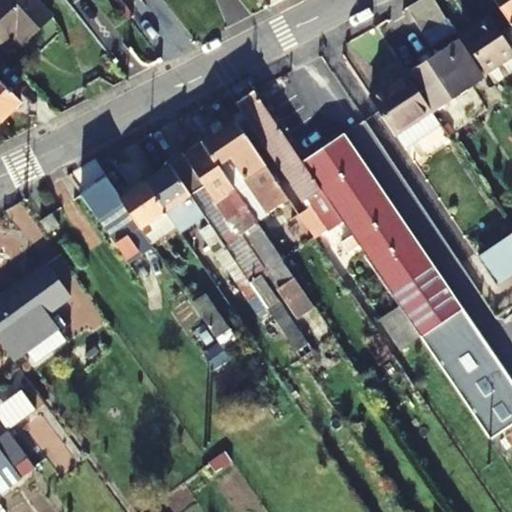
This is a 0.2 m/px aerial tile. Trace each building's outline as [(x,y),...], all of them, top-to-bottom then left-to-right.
[(29,40),(53,17),(37,0),(0,0),(0,41),(17,26),(29,40)] [(446,19),(435,0),(418,0),(408,7),(423,33),(446,19)] [(511,0),(494,0),(511,24),(511,25),(501,33),(511,48),(511,0)] [(461,37),(487,74),(511,56),(511,48),(501,33),(491,17),(461,37)] [(431,109),(433,112),(473,86),(469,80),(479,73),(458,40),(407,74),(431,109)] [(372,97),(396,132),(431,109),(407,74),(372,97)] [(0,119),(1,121),(22,100),(0,78),(0,119)] [(300,214),(315,237),(342,219),(304,163),(299,155),(255,91),(238,102),(303,200),(307,198),(311,206),(300,214)] [(396,132),(405,147),(440,124),(433,112),(431,109),(396,132)] [(203,141),(256,220),(289,198),(236,119),(223,128),(218,121),(209,127),(214,134),(203,141)] [(462,308),(345,134),(304,163),(342,219),(401,305),(422,336),(462,308)] [(237,220),(234,222),(295,311),(305,326),(321,315),(310,300),(256,220),(203,141),(170,163),(191,194),(204,185),(227,219),(233,215),(237,220)] [(146,180),(174,221),(183,215),(177,205),(190,195),(191,194),(170,163),(146,180)] [(82,193),(100,217),(124,201),(122,197),(107,176),(82,193)] [(150,238),(152,241),(176,225),(174,221),(146,180),(122,197),(124,201),(140,223),(150,238)] [(80,194),(98,218),(100,217),(82,193),(80,194)] [(306,243),(315,237),(300,214),(292,203),(282,209),(306,243)] [(51,213),(40,220),(48,231),(59,225),(51,213)] [(117,242),(128,259),(153,242),(152,241),(150,238),(140,223),(126,232),(129,235),(117,242)] [(199,232),(236,284),(247,277),(211,223),(199,232)] [(511,234),(479,257),(498,284),(511,274),(511,234)] [(0,297),(0,339),(14,359),(59,326),(48,312),(72,295),(48,262),(0,297)] [(295,348),(302,358),(312,351),(261,275),(250,282),(267,306),(295,348)] [(250,282),(247,277),(236,284),(256,312),(267,306),(250,282)] [(193,301),(231,356),(237,352),(234,347),(241,342),(205,292),(193,301)] [(422,336),(401,305),(382,318),(403,349),(422,336)] [(362,377),(370,388),(403,366),(395,355),(362,377)] [(0,404),(0,423),(3,430),(34,414),(23,392),(0,404)] [(178,414),(189,406),(180,395),(169,402),(178,414)] [(0,493),(21,477),(0,447),(0,493)]
